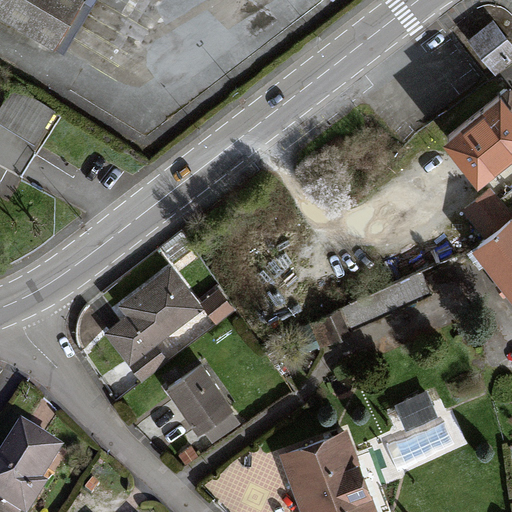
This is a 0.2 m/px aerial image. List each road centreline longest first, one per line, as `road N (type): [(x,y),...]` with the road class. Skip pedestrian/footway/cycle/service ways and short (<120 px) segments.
road 1 (secondary): [(414,0),(59,275),(12,300)]
road 2 (residential): [(194,511),(34,345),(12,300)]
